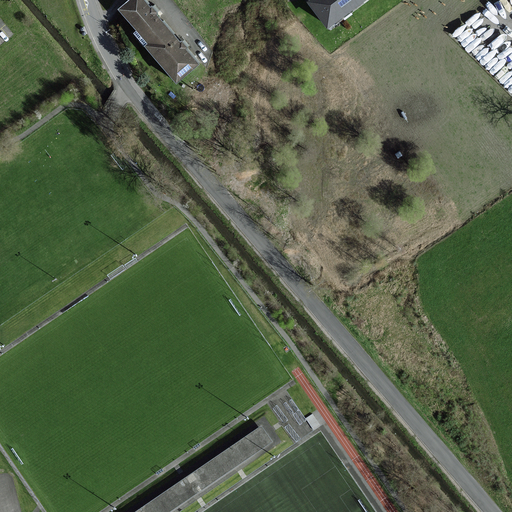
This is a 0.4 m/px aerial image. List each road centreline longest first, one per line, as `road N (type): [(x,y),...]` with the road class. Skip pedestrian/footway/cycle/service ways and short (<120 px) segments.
road 1 (unclassified): [(494,511),(159,127)]
road 2 (residential): [(159,127),(105,50),(86,0)]
